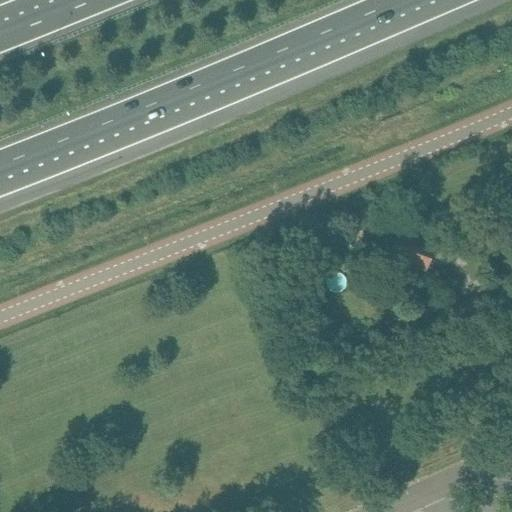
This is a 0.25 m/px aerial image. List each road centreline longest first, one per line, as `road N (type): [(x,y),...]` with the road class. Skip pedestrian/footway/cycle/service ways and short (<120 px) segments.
road 1 (unclassified): [(511,113),(0,317)]
road 2 (motorway): [(0,165),(404,0)]
